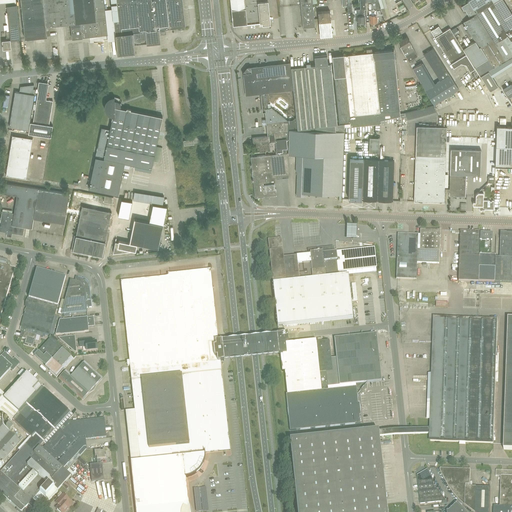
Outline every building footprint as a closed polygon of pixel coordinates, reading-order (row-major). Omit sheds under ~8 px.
[(20,0),(25,38),(47,36),(46,26),(71,23),(72,38),(107,34),(103,0),(20,0)] [(116,0),(118,20),(114,21),(115,34),(117,54),(135,52),(134,44),(147,43),(146,37),(151,36),(150,30),(159,29),(159,35),(166,34),(165,29),(185,26),(182,0),(116,0)] [(230,0),(233,25),(268,21),(265,0),(230,0)] [(300,0),(303,26),(307,26),(307,27),(315,26),(312,3),(311,0),(300,0)] [(365,0),(366,1),(366,2),(372,2),(375,2),(375,5),(371,5),(372,10),(369,10),(369,15),(370,22),(370,23),(371,24),(373,23),(374,23),(374,22),(377,22),(376,14),(383,14),(382,9),(380,10),(380,9),(380,7),(377,0),(365,0)] [(511,26),(510,28),(492,0),(467,0),(469,2),(471,6),(473,9),(495,43),(506,60),(511,56),(511,26)] [(361,9),(357,9),(357,10),(357,16),(357,23),(365,23),(364,11),(364,9),(366,9),(366,2),(366,1),(360,1),(360,6),(361,9)] [(495,43),(473,9),(471,6),(469,2),(461,6),(464,10),(465,9),(470,17),(463,22),(475,41),(463,49),(471,62),(480,76),(488,71),(493,67),(498,65),(506,60),(495,43)] [(10,40),(20,39),(16,5),(7,6),(9,32),(10,37),(10,40)] [(318,12),(319,22),(331,20),(330,10),(318,12)] [(471,62),(463,49),(450,27),(442,32),(439,26),(431,31),(453,67),(461,62),(466,64),(466,65),(471,62)] [(399,40),(402,46),(400,47),(411,65),(416,62),(415,59),(415,58),(415,57),(417,56),(413,48),(410,43),(410,42),(406,36),(399,40)] [(11,48),(10,40),(2,40),(3,49),(11,48)] [(437,82),(446,97),(459,89),(433,47),(424,53),(440,80),(437,82)] [(344,54),(332,56),(339,123),(350,121),(351,126),(381,123),(381,120),(400,116),(394,56),(394,49),(373,51),(373,52),(372,52),(366,53),(344,55),(344,54)] [(297,129),(344,132),(345,124),(337,125),(330,63),(328,63),(327,55),(314,57),(315,65),(291,67),(296,118),(297,127),(297,128),(297,129)] [(511,56),(506,60),(498,65),(501,69),(502,71),(505,69),(511,64),(511,56)] [(293,89),(290,62),(251,67),(251,69),(249,69),(248,71),(245,71),(245,73),(243,73),(246,95),(263,93),(268,92),(293,89)] [(446,97),(437,82),(433,84),(421,63),(412,68),(425,89),(434,104),(446,97)] [(480,76),(481,76),(490,91),(498,86),(488,71),(480,76)] [(406,87),(411,86),(412,88),(417,88),(417,80),(405,81),(406,87)] [(46,96),(48,84),(39,82),(33,122),(30,122),(29,133),(51,137),(53,125),(49,125),(53,101),(44,100),(45,96),(46,96)] [(508,97),(511,94),(511,82),(503,88),(503,89),(508,97)] [(28,130),(35,89),(33,89),(34,85),(20,86),(20,92),(15,91),(9,127),(28,130)] [(252,165),(250,165),(251,167),(252,167),(253,179),(252,179),(252,182),(253,181),(255,198),(277,195),(276,189),(275,189),(275,184),(276,184),(277,183),(277,179),(289,178),(286,153),(287,153),(287,129),(288,128),(297,127),(296,118),(289,123),(287,123),(288,121),(287,121),(272,108),(268,109),(268,108),(270,108),(270,103),(267,104),(267,102),(269,102),(268,92),(263,93),(263,94),(260,94),(262,112),(265,111),(268,136),(261,136),(253,137),(253,142),(257,142),(257,147),(259,147),(260,152),(268,151),(268,146),(267,146),(267,143),(270,142),(270,143),(275,142),(276,154),(251,157),(252,165)] [(108,114),(109,115),(110,115),(111,116),(112,116),(111,120),(112,120),(110,129),(106,128),(101,127),(97,147),(89,188),(118,194),(124,163),(151,168),(160,128),(162,117),(131,110),(131,109),(126,108),(126,109),(121,108),(121,107),(121,106),(121,105),(120,105),(120,104),(120,103),(119,102),(118,101),(120,99),(119,98),(118,97),(117,97),(116,97),(115,97),(113,97),(111,97),(110,97),(109,98),(108,98),(107,99),(107,100),(106,101),(105,102),(105,103),(104,104),(104,106),(104,108),(105,110),(106,111),(106,113),(107,114),(108,114)] [(500,146),(511,145),(511,118),(511,126),(496,125),(496,145),(500,146)] [(446,127),(416,126),(414,201),(444,202),(446,127)] [(344,132),(297,129),(289,130),(289,154),(298,154),(298,164),(299,164),(299,167),(300,167),(300,175),(297,175),(296,195),(306,196),(306,193),(342,194),(344,132)] [(6,175),(26,178),(33,138),(12,135),(6,175)] [(379,138),(370,138),(369,152),(379,153),(379,138)] [(511,166),(511,145),(500,146),(496,145),(495,166),(511,166)] [(449,195),(465,196),(466,174),(480,175),(481,149),(451,148),(449,195)] [(362,199),(363,159),(350,158),(349,199),(362,199)] [(394,160),(363,159),(362,199),(393,200),(394,160)] [(66,213),(69,193),(39,188),(4,182),(2,193),(17,195),(14,213),(2,211),(0,222),(0,230),(23,235),(24,227),(32,228),(34,218),(64,223),(66,213)] [(473,201),(473,204),(478,205),(478,204),(479,205),(479,210),(485,210),(485,209),(494,209),(494,202),(494,200),(492,200),(492,202),(490,202),(490,200),(483,200),(483,192),(479,192),(478,192),(476,194),(475,201),(473,201)] [(129,218),(132,201),(121,199),(118,215),(129,218)] [(167,207),(153,204),(149,221),(163,224),(167,207)] [(102,255),(109,224),(110,218),(112,212),(82,205),(78,224),(73,249),(89,252),(91,253),(102,255)] [(137,243),(158,248),(163,224),(149,221),(135,218),(129,243),(119,240),(118,242),(115,241),(113,252),(131,250),(135,251),(137,243)] [(420,235),(418,235),(417,263),(439,264),(440,230),(420,230),(420,235)] [(479,282),(480,233),(480,232),(460,231),(458,281),(479,282)] [(499,258),(495,258),(494,282),(511,282),(511,232),(500,233),(499,258)] [(494,282),(495,258),(495,255),(491,255),(492,238),(492,233),(483,233),(480,233),(479,282),(494,282)] [(417,280),(417,263),(418,235),(398,234),(397,258),(396,279),(417,280)] [(339,276),(337,252),(334,252),(333,247),(309,249),(310,255),(284,258),(282,238),(276,238),(268,239),(273,283),(278,327),(353,319),(351,302),(357,302),(355,285),(350,286),(348,275),(339,276)] [(8,263),(7,262),(0,259),(0,320),(14,272),(15,269),(10,267),(10,266),(11,265),(9,263),(8,263)] [(55,315),(59,303),(66,277),(37,269),(21,327),(32,330),(44,333),(50,335),(55,315)] [(227,448),(218,367),(221,366),(220,361),(224,361),(222,341),(215,341),(207,269),(170,273),(170,276),(123,281),(123,286),(124,286),(127,320),(125,321),(140,460),(131,462),(136,511),(189,511),(185,476),(187,475),(190,474),(193,473),(195,471),(198,469),(199,466),(201,464),(202,461),(202,457),(202,456),(202,454),(202,450),(227,448)] [(71,280),(61,315),(87,312),(87,308),(92,307),(89,287),(82,278),(76,277),(75,281),(71,280)] [(59,321),(55,335),(89,332),(88,327),(94,326),(93,317),(59,321)] [(497,319),(435,317),(431,420),(431,441),(459,442),(466,442),(493,443),(497,319)] [(44,333),(32,330),(31,334),(23,331),(22,331),(20,337),(26,339),(25,344),(33,347),(36,335),(43,337),(44,333)] [(382,381),(377,334),(334,338),(337,360),(331,361),(329,340),(316,342),(316,340),(298,342),(288,343),(287,334),(278,335),(277,335),(279,355),(280,355),(282,372),(285,371),(287,395),(286,395),(290,431),(360,423),(357,395),(367,383),(382,381)] [(279,355),(277,335),(222,341),(224,361),(279,355)] [(58,338),(75,352),(77,352),(75,341),(75,336),(58,338)] [(61,368),(71,357),(50,338),(35,354),(47,365),(46,366),(50,370),(49,371),(56,378),(64,370),(61,368)] [(86,346),(86,351),(97,350),(96,342),(86,343),(85,340),(79,340),(80,347),(86,346)] [(18,362),(15,358),(13,360),(4,353),(0,357),(0,379),(11,368),(13,370),(19,364),(18,362)] [(82,401),(102,379),(84,362),(71,376),(65,371),(59,379),(82,401)] [(37,511),(70,475),(38,447),(70,412),(26,373),(0,401),(0,409),(31,437),(0,471),(0,491),(21,511),(28,504),(36,511),(37,511)] [(0,464),(24,439),(6,423),(9,420),(3,414),(0,416),(0,415),(0,464)] [(86,447),(86,439),(106,437),(104,418),(71,422),(68,420),(45,446),(42,449),(66,470),(79,456),(77,454),(83,447),(86,447)] [(384,505),(381,474),(376,431),(364,432),(358,433),(357,433),(290,440),(292,455),(291,455),(292,460),(297,511),(387,511),(386,505),(384,505)] [(97,464),(100,463),(100,459),(105,459),(105,457),(105,458),(104,451),(100,452),(100,451),(94,451),(95,457),(96,456),(97,464)] [(73,476),(83,465),(79,461),(68,471),(73,476)] [(102,463),(100,463),(97,464),(89,465),(91,481),(104,480),(102,463)] [(440,468),(440,470),(447,484),(452,492),(458,499),(465,505),(473,511),(490,511),(491,487),(476,487),(469,487),(469,485),(470,485),(470,469),(440,468)] [(433,480),(430,474),(427,469),(417,475),(420,504),(446,501),(438,489),(437,489),(436,486),(434,486),(433,480)] [(511,511),(511,470),(507,470),(501,470),(496,470),(496,476),(501,476),(500,506),(494,506),(493,511),(511,511)] [(56,508),(60,511),(64,511),(70,505),(65,501),(68,498),(63,494),(58,500),(61,502),(56,508)] [(466,511),(458,503),(449,511),(447,511),(446,511),(466,511)]
